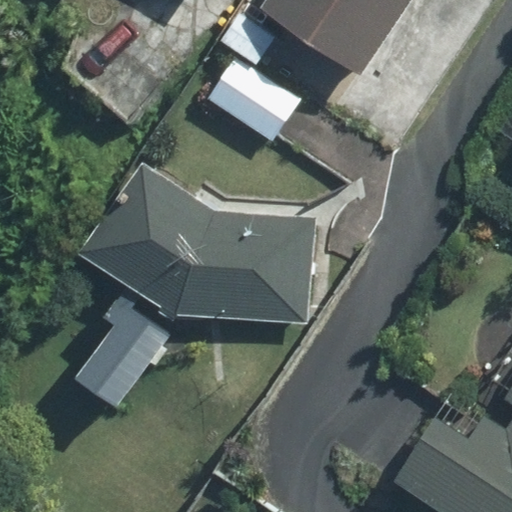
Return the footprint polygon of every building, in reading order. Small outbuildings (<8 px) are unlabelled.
[(283,0),(281,3),(372,61),(410,0),(283,0)] [(279,36),(245,12),(227,38),(262,61),(279,36)] [(302,100),(240,57),(216,93),(279,134),(302,100)] [(132,400),(190,311),(224,213),(154,165),(97,250),(141,279),(117,317),(128,323),(94,376),(132,400)] [(320,217),(224,213),(190,311),(314,318),(320,217)] [(511,511),(511,423),(492,413),(478,436),(448,419),(411,478),(467,511),(511,511)]
